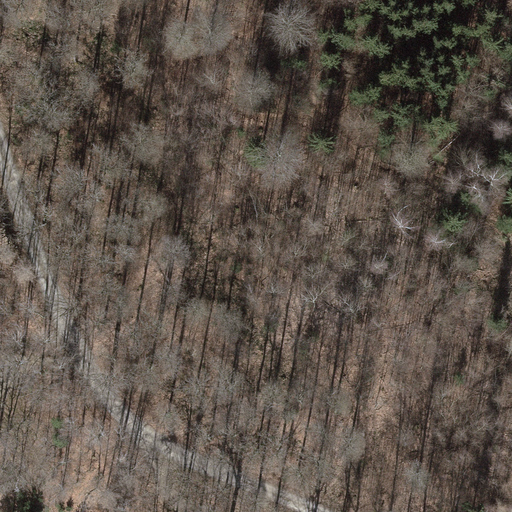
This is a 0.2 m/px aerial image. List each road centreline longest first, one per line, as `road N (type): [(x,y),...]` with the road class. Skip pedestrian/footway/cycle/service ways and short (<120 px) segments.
road 1 (track): [(73,342),(0,133)]
road 2 (track): [(138,435),(313,511)]
